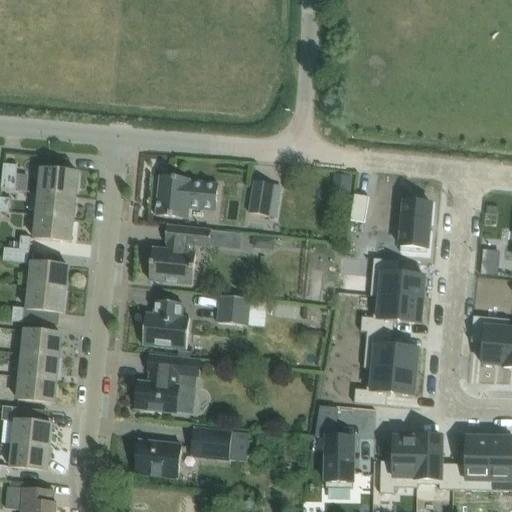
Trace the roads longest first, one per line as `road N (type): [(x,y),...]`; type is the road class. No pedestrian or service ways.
road 1 (residential): [(91,511),(117,141)]
road 2 (unclassified): [(511,176),(301,155)]
road 3 (unclassified): [(301,155),(314,0)]
road 4 (residential): [(246,151),(117,141)]
